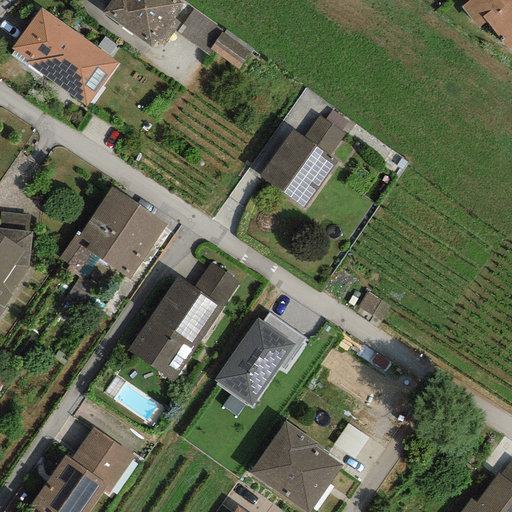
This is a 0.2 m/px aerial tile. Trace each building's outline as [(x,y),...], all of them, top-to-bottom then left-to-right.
[(182,4),(176,0),(110,0),(101,13),(151,48),(156,41),(163,46),(179,23),(172,18),(182,4)] [(511,0),(467,0),(461,5),(478,28),(486,22),(508,51),(511,48),(511,0)] [(117,62),(40,8),(11,48),(27,60),(25,63),(86,106),(117,62)] [(224,32),(193,10),(176,33),(208,56),(211,51),(209,49),(221,33),(222,34),(224,32)] [(252,50),(225,30),(224,32),(222,34),(221,33),(209,49),(211,51),(238,70),(252,50)] [(331,110),(324,119),(340,131),(347,122),(331,110)] [(319,115),(302,137),(328,156),(344,134),(340,131),(324,119),(319,115)] [(302,137),(292,130),(258,176),(303,208),(337,162),(328,156),(302,137)] [(165,224),(110,187),(79,233),(76,231),(58,258),(78,272),(91,253),(107,264),(106,265),(128,280),(165,224)] [(0,212),(0,211),(0,228),(28,231),(29,214),(0,212)] [(0,228),(0,315),(7,306),(5,305),(28,267),(31,232),(28,231),(0,228)] [(210,263),(192,288),(222,308),(239,283),(210,263)] [(192,288),(176,277),(126,350),(173,381),(222,308),(192,288)] [(389,307),(366,292),(357,307),(380,322),(389,307)] [(304,338),(268,313),(262,321),(257,318),(213,381),(251,407),(279,366),(283,369),(304,338)] [(317,444),(284,421),(248,473),(305,511),(310,511),(342,466),(314,447),(317,444)] [(134,457),(91,427),(69,459),(65,456),(29,506),(33,509),(31,511),(89,511),(103,493),(107,495),(134,457)] [(511,511),(511,459),(500,474),(498,473),(476,502),(470,498),(459,511),(511,511)]
